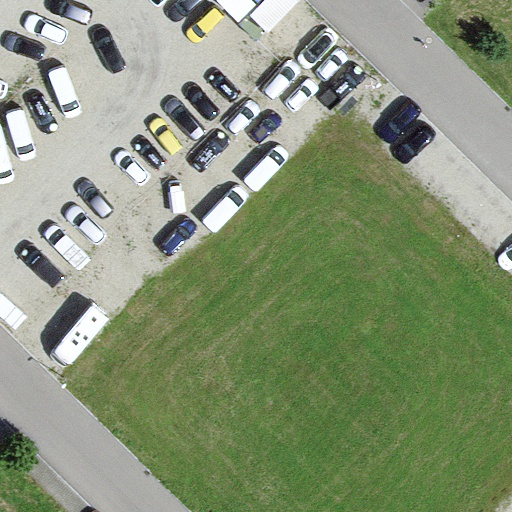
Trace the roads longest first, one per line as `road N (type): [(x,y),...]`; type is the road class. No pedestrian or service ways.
road 1 (residential): [(352,0),(511,156)]
road 2 (residential): [(148,511),(0,365)]
